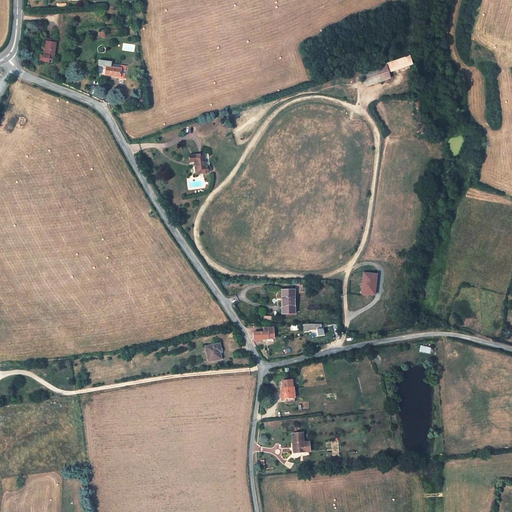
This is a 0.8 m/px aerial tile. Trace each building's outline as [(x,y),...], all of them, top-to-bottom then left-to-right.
[(43,61),(48,62),(48,60),(53,60),(56,43),(55,43),(46,42),(44,56),(43,61)] [(380,63),(381,67),(386,65),(387,70),(411,62),(409,55),(385,64),(384,62),(380,63)] [(120,69),(119,77),(119,78),(124,79),(125,71),(126,66),(121,65),(107,64),(107,67),(120,69)] [(381,67),(382,69),(365,74),(367,79),(363,80),(364,85),(389,76),(386,65),(381,67)] [(119,77),(120,69),(107,67),(101,66),(100,73),(105,74),(105,75),(119,77)] [(208,166),(206,166),(204,154),(189,156),(190,162),(194,162),(196,174),(207,173),(209,172),(210,171),(210,170),(210,169),(210,168),(209,167),(208,166)] [(379,274),(363,272),(361,295),(377,296),(379,274)] [(294,290),(289,290),(289,289),(288,288),(287,288),(286,289),(286,290),(281,291),(282,313),(290,313),(290,311),(294,311),(294,290)] [(274,338),(273,328),(263,328),(263,332),(253,332),(253,341),(256,341),(256,339),(261,339),(264,339),(274,338)] [(221,358),(220,352),(223,351),(222,348),(220,348),(219,343),(205,346),(208,360),(212,359),(212,361),(221,359),(221,358)] [(294,397),(293,387),(280,389),(281,398),(286,398),(286,402),(295,401),(294,397)] [(292,453),(304,452),(303,433),(292,434),(293,443),(291,444),(292,453)]
